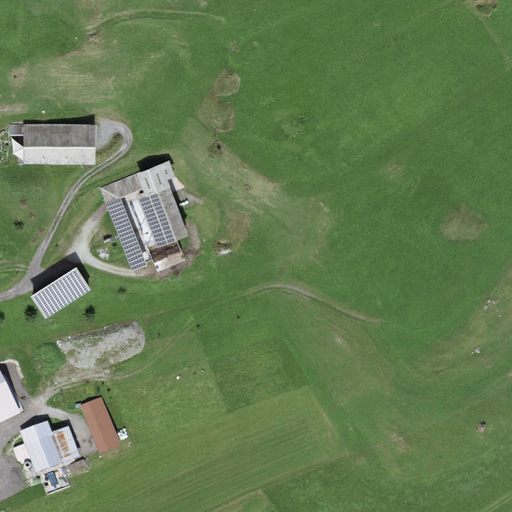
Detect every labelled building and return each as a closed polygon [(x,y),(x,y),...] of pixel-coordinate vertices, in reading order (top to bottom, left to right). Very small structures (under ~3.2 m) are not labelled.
[(303,118),(287,126),(297,146),(313,138),(303,118)] [(105,124),(31,125),(32,163),(105,162),(105,124)] [(146,174),(106,192),(143,273),(160,265),(130,198),(152,188),(146,174)] [(176,183),(146,196),(167,247),(197,234),(176,183)] [(77,267),(31,297),(46,321),(92,291),(77,267)] [(0,369),(0,422),(20,413),(0,369)] [(106,402),(85,408),(109,455),(128,446),(106,402)] [(57,424),(26,436),(30,445),(21,449),(34,479),(87,457),(76,429),(62,435),(57,424)]
